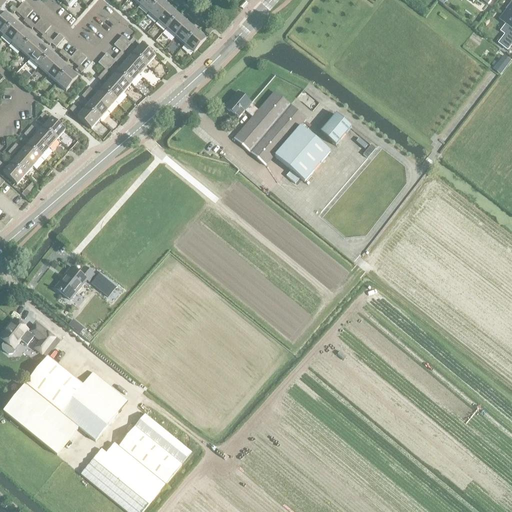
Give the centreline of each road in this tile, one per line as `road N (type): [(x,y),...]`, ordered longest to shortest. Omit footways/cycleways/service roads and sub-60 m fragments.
road 1 (track): [(139,396),(216,453),(372,295),(498,390)]
road 2 (tertiary): [(0,249),(175,97),(271,0)]
road 3 (track): [(136,131),(161,155),(75,252)]
